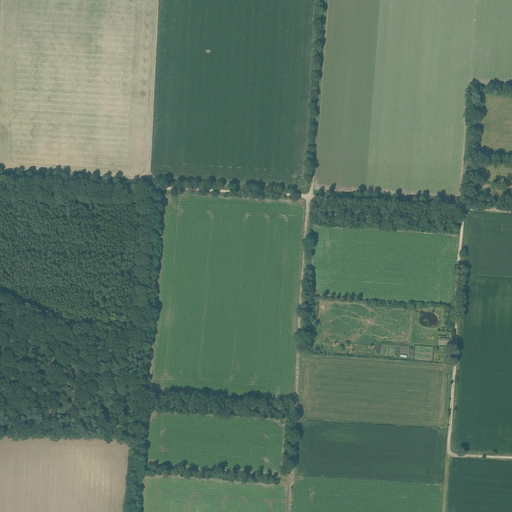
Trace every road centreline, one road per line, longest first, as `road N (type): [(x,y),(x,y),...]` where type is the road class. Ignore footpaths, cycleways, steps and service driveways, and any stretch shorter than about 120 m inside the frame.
road 1 (track): [(289,511),(308,197)]
road 2 (track): [(308,197),(0,177)]
road 3 (track): [(448,456),(463,208)]
road 4 (track): [(324,0),(308,197)]
road 5 (track): [(308,197),(463,208)]
